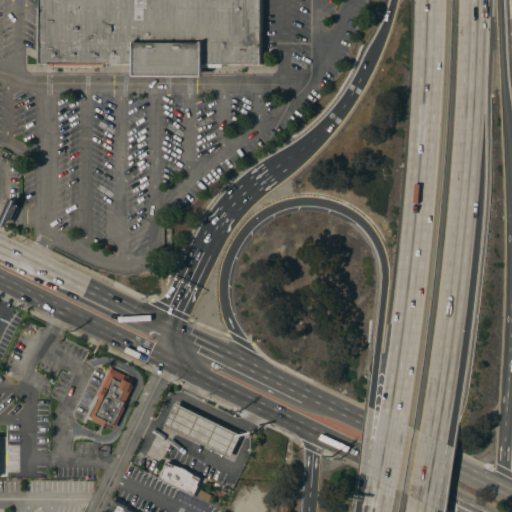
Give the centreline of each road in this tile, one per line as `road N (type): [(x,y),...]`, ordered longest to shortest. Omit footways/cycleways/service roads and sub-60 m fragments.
road 1 (motorway): [(268,376),(226,312),(228,259),(253,219),(280,205),(332,205),(372,230),(385,261),(377,406)]
road 2 (motorway): [(436,440),(465,201),(476,0)]
road 3 (motorway): [(435,0),(425,205),(397,419)]
road 4 (motorway): [(499,488),(511,255)]
road 5 (motorway): [(511,218),(500,0)]
road 6 (primary): [(499,488),(307,395)]
road 7 (primary): [(166,326),(0,246)]
road 8 (primary): [(0,279),(164,359)]
road 9 (primary): [(315,433),(476,511)]
road 10 (primary): [(164,359),(315,433)]
road 11 (motorway): [(445,444),(453,309)]
road 12 (motorway): [(225,214),(166,326)]
